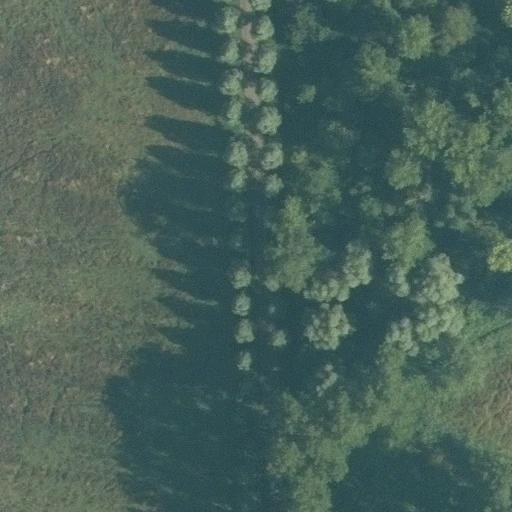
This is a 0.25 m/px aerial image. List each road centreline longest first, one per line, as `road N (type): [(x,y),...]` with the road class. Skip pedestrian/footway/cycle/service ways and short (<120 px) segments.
road 1 (unclassified): [(276,511),(246,0)]
road 2 (track): [(273,437),(511,313)]
